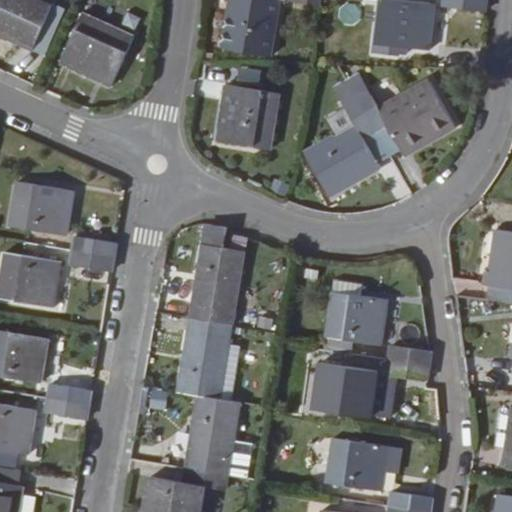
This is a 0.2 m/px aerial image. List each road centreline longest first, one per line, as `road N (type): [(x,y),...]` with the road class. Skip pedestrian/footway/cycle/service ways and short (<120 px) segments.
road 1 (residential): [(99,511),(156,162)]
road 2 (residential): [(421,218),(455,426),(442,511)]
road 3 (residential): [(156,162),(302,230),(421,218)]
road 4 (residential): [(421,218),(466,178),(496,120),(511,0)]
road 5 (residential): [(0,93),(156,162)]
road 6 (residential): [(156,162),(188,0)]
